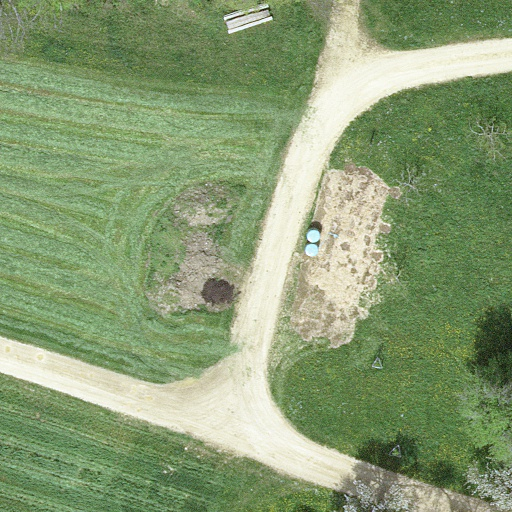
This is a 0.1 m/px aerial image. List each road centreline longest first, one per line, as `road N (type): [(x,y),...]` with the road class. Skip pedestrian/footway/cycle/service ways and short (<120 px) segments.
road 1 (track): [(511,53),(372,81),(325,121),(300,164),(273,251),(238,427)]
road 2 (track): [(238,427),(0,363)]
road 3 (track): [(467,511),(238,427)]
